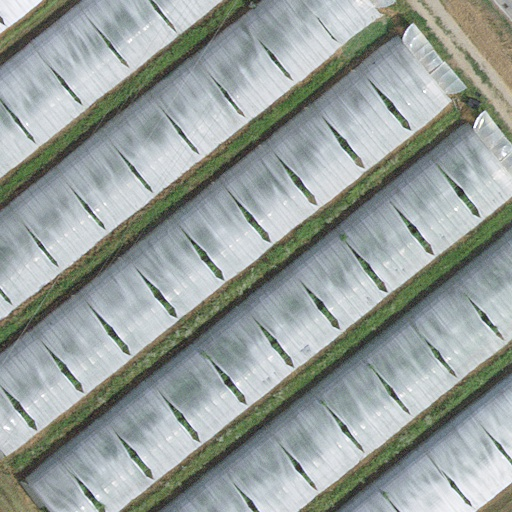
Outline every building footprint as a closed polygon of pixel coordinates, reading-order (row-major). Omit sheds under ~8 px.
[(0,0),(0,44),(55,0),(0,0)] [(110,0),(0,87),(0,192),(243,0),(110,0)] [(354,0),(273,0),(0,216),(0,321),(375,26),(354,0)] [(395,54),(0,365),(0,471),(446,119),(395,54)] [(511,199),(468,145),(17,501),(25,511),(137,511),(511,216),(511,199)] [(511,248),(177,511),(311,511),(511,353),(511,248)] [(511,391),(358,511),(492,511),(511,497),(511,391)]
